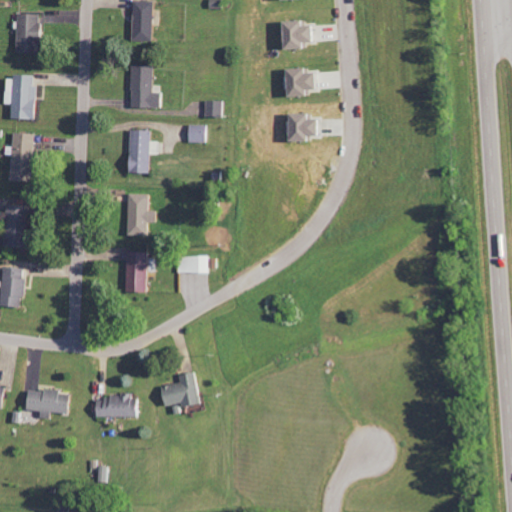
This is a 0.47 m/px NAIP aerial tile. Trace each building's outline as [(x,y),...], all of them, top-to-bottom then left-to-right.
[(158,1),(137,1),(136,40),(157,41),(158,1)] [(21,51),(45,52),(46,23),(43,22),(44,14),(22,14),(21,51)] [(322,25),(312,26),(311,20),(293,21),(294,49),(313,48),(313,42),(322,42),(322,25)] [(135,107),(167,108),(168,92),(157,92),(158,66),(136,65),(135,107)] [(315,95),(315,89),(325,89),(324,73),(314,73),(314,68),(291,69),(292,96),(315,95)] [(42,76),(10,75),(9,104),(17,104),(16,118),(40,119),(42,76)] [(227,118),(228,101),(209,100),(209,117),(227,118)] [(212,143),(212,125),(193,125),(193,142),(212,143)] [(164,142),(156,141),(157,130),(136,130),(135,173),(156,174),(156,154),(164,155),(164,142)] [(16,181),(37,182),(39,133),(17,132),(16,181)] [(154,210),(154,194),(134,193),(133,236),(153,236),(153,223),(162,223),(162,210),(154,210)] [(32,205),(11,204),(11,212),(3,212),(3,224),(8,224),(7,247),(30,248),(32,205)] [(152,251),(131,252),(133,294),(153,293),(153,272),(158,272),(157,262),(152,262),(152,251)] [(214,273),(214,255),(182,257),(183,274),(214,273)] [(26,307),(26,297),(29,297),(30,268),(22,268),(22,261),(7,261),(6,307),(26,307)] [(183,376),(184,382),(164,387),(169,407),(187,403),(188,408),(206,404),(199,372),(183,376)] [(0,407),(10,408),(11,386),(0,385),(0,407)] [(57,413),(76,413),(77,392),(35,390),(34,410),(46,411),(45,418),(56,419),(57,413)] [(102,418),(146,417),(146,396),(102,397),(102,418)]
